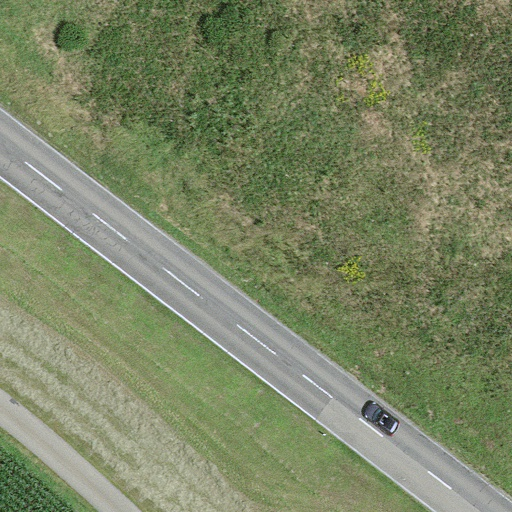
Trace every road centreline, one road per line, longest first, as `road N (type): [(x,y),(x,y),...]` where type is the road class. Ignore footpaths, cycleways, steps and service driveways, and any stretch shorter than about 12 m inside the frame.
road 1 (secondary): [(0,153),(468,511)]
road 2 (unclassified): [(113,511),(0,413)]
